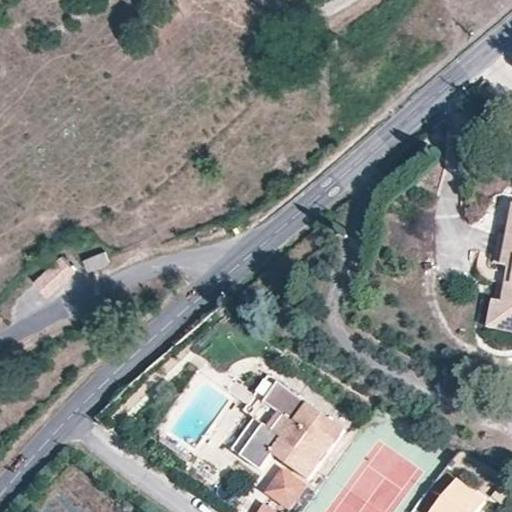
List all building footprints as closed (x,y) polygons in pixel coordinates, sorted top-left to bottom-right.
[(504,268),(510,237),(500,235),(495,265),(504,268)] [(90,272),(111,262),(106,251),(86,261),(90,272)] [(47,296),(75,270),(62,256),(41,276),(34,282),(47,296)] [(511,324),(506,323),(509,306),(504,305),(494,303),(490,329),(511,333),(511,324)] [(270,428),(267,426),(243,457),(264,472),(274,457),(311,482),(348,431),(283,385),(268,405),(280,414),(270,428)] [(243,457),(267,426),(257,418),(234,451),(243,457)] [(290,471),(272,495),(294,511),(312,486),(290,471)] [(480,511),(487,503),(460,481),(436,511),(480,511)]
